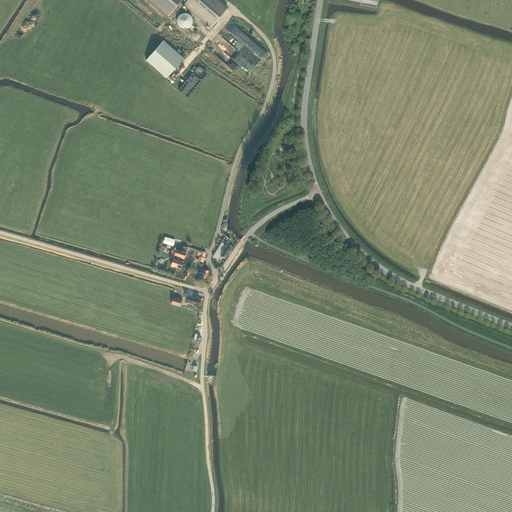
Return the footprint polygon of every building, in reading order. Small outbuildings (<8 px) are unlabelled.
[(150,0),(167,15),(180,1),(211,28),(227,9),(217,0),(150,0)] [(192,21),(192,20),(192,19),(192,18),(191,18),(191,17),(191,16),(190,16),(190,15),(189,15),(188,14),(187,14),(186,14),(185,14),(184,14),(183,14),(182,14),(181,14),(180,15),(179,15),(179,16),(178,17),(178,18),(177,19),(177,20),(177,21),(177,22),(177,23),(177,24),(178,25),(178,26),(179,26),(179,27),(180,27),(180,28),(181,28),(182,29),(183,29),(184,29),(185,29),(186,29),(187,29),(188,29),(189,28),(190,27),(190,26),(191,26),(192,25),(192,24),(192,23),(192,22),(192,21)] [(146,61),(166,78),(184,59),(163,41),(146,61)] [(165,237),(163,243),(173,246),(175,240),(165,237)] [(230,239),(226,237),(219,247),(229,253),(233,247),(227,243),(230,239)] [(184,260),(186,252),(187,247),(183,246),(182,251),(179,260),(176,268),(181,269),(183,262),(184,260)] [(217,260),(220,255),(225,259),(229,253),(219,247),(215,252),(213,257),(217,260)] [(171,266),(172,266),(176,268),(179,260),(182,251),(176,249),(174,257),(171,266)] [(206,281),(206,279),(208,271),(204,270),(202,273),(200,273),(199,276),(201,277),(201,279),(206,281)] [(180,307),(182,299),(173,297),(171,304),(180,307)] [(198,307),(200,301),(187,297),(185,303),(198,307)]
